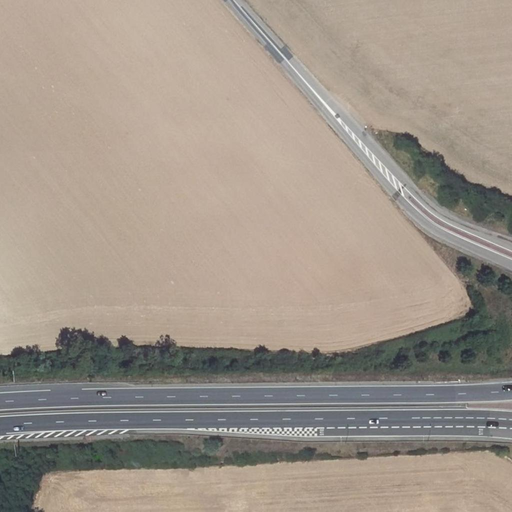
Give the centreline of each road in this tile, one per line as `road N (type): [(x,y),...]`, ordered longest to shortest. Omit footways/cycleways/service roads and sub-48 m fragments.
road 1 (trunk): [(511,392),(0,402)]
road 2 (trunk): [(0,425),(511,419)]
road 3 (unclassified): [(285,58),(404,204),(432,228),(511,265)]
road 4 (unclassified): [(511,246),(431,208),(285,58)]
